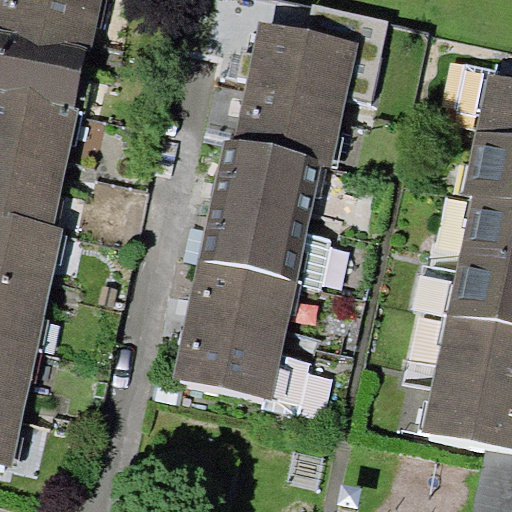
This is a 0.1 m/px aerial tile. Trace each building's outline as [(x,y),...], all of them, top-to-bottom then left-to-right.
[(77,0),(3,0),(0,15),(0,45),(77,62),(90,3),(77,0)] [(261,39),(248,98),(331,116),(344,57),(261,39)] [(0,45),(0,106),(65,121),(77,62),(0,45)] [(511,92),(491,88),(478,147),(511,154),(511,92)] [(248,98),(235,157),(309,173),(318,175),(331,116),(248,98)] [(0,106),(0,168),(52,180),(65,121),(0,106)] [(511,154),(478,147),(466,206),(475,208),(511,216),(511,154)] [(226,155),(213,214),(296,232),(309,173),(235,157),(226,155)] [(0,168),(0,230),(39,239),(52,180),(0,168)] [(511,216),(475,208),(462,268),(511,278),(511,216)] [(213,214),(200,273),(284,291),(296,232),(213,214)] [(0,230),(0,291),(36,300),(49,241),(39,239),(0,230)] [(511,278),(462,268),(449,327),(511,340),(511,278)] [(200,273),(187,333),(271,350),(284,291),(200,273)] [(0,291),(0,353),(24,359),(36,300),(0,291)] [(511,340),(449,327),(436,386),(511,401),(511,340)] [(187,333),(175,392),(258,410),(271,350),(187,333)] [(0,353),(0,415),(11,418),(24,359),(0,353)] [(511,401),(436,386),(424,445),(480,457),(507,463),(511,439),(511,401)] [(0,415),(0,469),(11,418),(0,415)] [(511,511),(511,463),(507,463),(480,457),(468,511),(511,511)]
